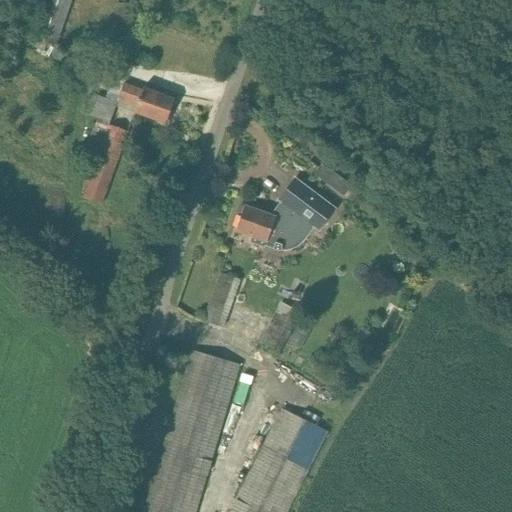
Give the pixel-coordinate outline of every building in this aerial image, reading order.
[(60,49),(78,0),(47,0),(33,38),(60,49)] [(116,3),(116,28),(132,27),(132,16),(137,16),(137,10),(143,10),(143,0),(132,0),(132,3),(116,3)] [(175,99),(144,87),(143,90),(124,84),(121,91),(118,99),(137,105),(135,113),(166,124),(175,99)] [(121,91),(109,87),(105,98),(92,93),(84,113),(97,118),(85,150),(98,155),(109,125),(118,99),(121,91)] [(98,155),(83,198),(102,204),(128,131),(109,125),(98,155)] [(342,196),(351,184),(322,161),(312,173),(342,196)] [(278,201),(280,202),(271,215),(245,205),(236,231),(267,242),(266,246),(274,249),(284,250),(290,250),(294,249),(298,247),(302,243),(314,227),(319,231),(337,208),(295,177),(278,201)] [(240,279),(221,272),(203,321),(223,328),(240,279)] [(301,315),(282,304),(260,344),(278,355),(301,315)] [(196,511),(240,365),(192,351),(144,511),(196,511)] [(304,410),(301,417),(284,409),(231,511),(287,511),(328,431),(317,426),(320,419),(304,410)]
